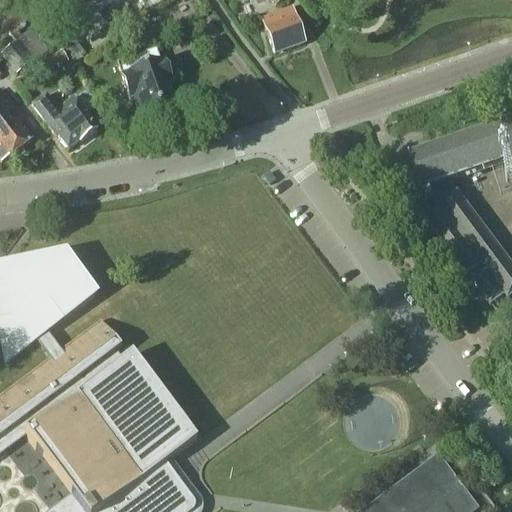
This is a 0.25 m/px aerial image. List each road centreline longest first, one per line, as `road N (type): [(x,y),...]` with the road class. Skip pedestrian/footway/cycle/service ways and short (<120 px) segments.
road 1 (tertiary): [(511,439),(495,433),(457,389),(277,134)]
road 2 (tertiary): [(277,134),(124,177),(0,196)]
road 3 (tertiary): [(511,53),(277,134)]
